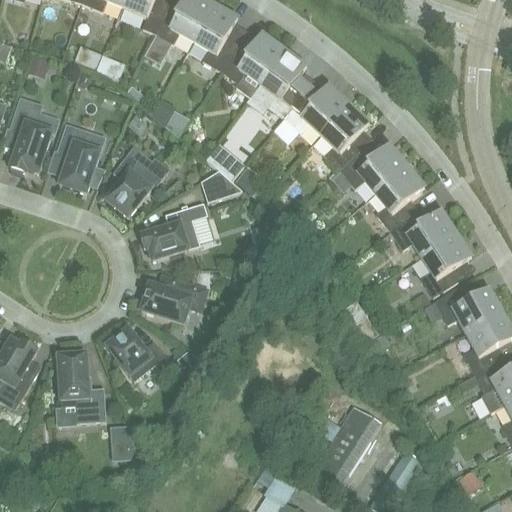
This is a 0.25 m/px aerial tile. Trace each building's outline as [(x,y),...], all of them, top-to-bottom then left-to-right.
[(81,9),(84,0),(60,0),(60,2),(81,9)] [(122,12),(127,0),(84,0),(81,9),(102,17),(106,6),(122,12)] [(153,38),(166,11),(154,6),(156,0),(127,0),(122,12),(147,23),(142,34),(153,38)] [(193,47),(214,11),(194,0),(188,0),(178,18),(166,11),(153,38),(173,49),(179,39),(193,47)] [(221,77),(237,52),(226,45),(237,24),(214,11),(193,47),(208,55),(202,66),(221,77)] [(259,90),(284,57),(262,40),(248,60),(237,52),(221,77),(239,90),(246,80),(259,90)] [(284,123),(303,100),(292,92),(306,73),(284,57),(259,90),(273,100),(266,110),(284,123)] [(32,58),(27,73),(42,78),(47,64),(32,58)] [(94,78),(83,74),(78,87),(86,90),(91,87),(94,78)] [(131,91),(126,97),(137,105),(142,99),(131,91)] [(320,141),(349,111),(329,92),(313,109),(303,100),(284,123),(300,138),(308,130),(320,141)] [(178,111),(163,102),(153,118),(167,130),(178,111)] [(41,111),(21,104),(10,135),(21,139),(10,174),(26,179),(27,176),(38,179),(52,137),(35,131),(41,111)] [(340,176),(362,156),(352,147),(369,129),(349,111),(320,141),(332,152),(324,161),(340,176)] [(134,118),(128,126),(137,133),(143,126),(134,118)] [(78,134),(66,130),(56,161),(68,165),(59,190),(61,191),(60,194),(74,199),(75,196),(86,199),(89,191),(97,194),(106,175),(95,172),(100,156),(74,148),(78,134)] [(219,150),(206,165),(231,185),(244,170),(219,150)] [(122,186),(106,206),(128,223),(155,190),(142,180),(152,167),(151,165),(133,152),(128,159),(113,178),(122,186)] [(375,199),(407,173),(390,152),(371,167),(362,156),(340,176),(355,194),(364,186),(375,199)] [(247,171),(237,186),(253,200),(265,186),(247,171)] [(390,237),(414,219),(406,209),(424,194),(407,173),(375,199),(385,212),(376,220),(390,237)] [(219,177),(201,188),(207,208),(242,197),(219,177)] [(207,222),(203,209),(165,221),(169,232),(141,241),(146,257),(149,256),(152,266),(170,261),(171,264),(184,260),(183,257),(200,252),(192,226),(207,222)] [(421,263),(457,241),(442,218),(422,230),(414,219),(390,237),(402,256),(412,249),(421,263)] [(264,227),(251,231),(258,252),(271,248),(264,227)] [(457,241),(421,263),(430,277),(420,284),(433,303),(458,286),(451,276),(471,263),(457,241)] [(207,295),(179,286),(176,298),(149,289),(148,292),(145,291),(141,304),(144,305),(141,316),(184,330),(189,312),(200,316),(207,295)] [(466,339),(502,319),(489,295),(468,307),(460,292),(434,307),(447,330),(458,324),(466,339)] [(356,307),(343,315),(347,321),(354,332),(367,323),(356,307)] [(475,381),(501,366),(495,355),(511,345),(511,337),(502,319),(466,339),(474,354),(463,360),(475,381)] [(173,372),(154,347),(144,354),(128,334),(106,351),(134,387),(155,370),(163,380),(173,372)] [(0,384),(4,387),(0,394),(0,398),(19,410),(32,387),(22,381),(37,355),(23,347),(21,350),(11,344),(8,350),(0,345),(0,384)] [(83,356),(69,357),(69,360),(58,361),(61,413),(76,412),(77,429),(106,427),(104,393),(88,394),(86,359),(83,359),(83,356)] [(186,396),(204,368),(185,357),(174,366),(181,374),(173,380),(186,396)] [(504,410),(511,406),(511,375),(507,378),(501,366),(475,381),(485,400),(482,401),(491,418),(504,410)] [(463,397),(479,388),(474,381),(459,389),(463,397)] [(511,449),(511,406),(504,410),(511,424),(511,425),(502,431),(511,449)] [(354,412),(310,479),(338,497),(381,430),(354,412)] [(109,445),(128,444),(127,434),(108,435),(109,445)] [(448,444),(437,450),(445,466),(453,462),(455,456),(448,444)] [(406,457),(370,511),(399,511),(426,470),(406,457)] [(460,487),(467,499),(482,490),(473,475),(464,481),(459,484),(460,487)] [(287,511),(284,509),(283,510),(268,501),(260,511),(287,511)]
